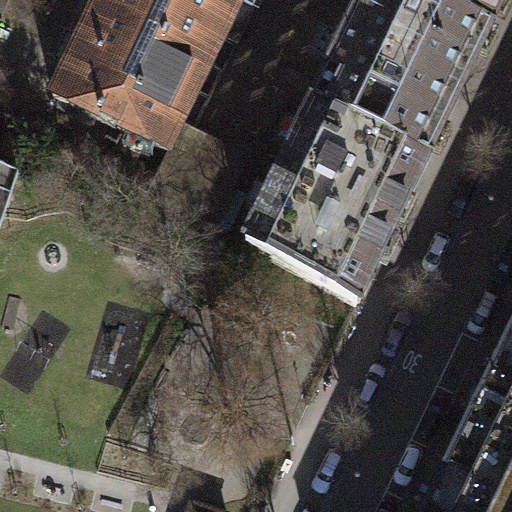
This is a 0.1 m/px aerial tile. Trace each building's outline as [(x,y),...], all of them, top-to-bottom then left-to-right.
[(243,0),(101,0),(54,98),(169,154),(181,128),(243,0)] [(350,35),(315,106),(429,161),(464,89),(485,46),(493,31),(429,0),(366,0),(358,18),(344,11),(336,28),(350,35)] [(429,0),(493,31),(506,3),(507,0),(429,0)] [(358,304),(429,161),(315,106),(248,244),(358,304)] [(250,160),(181,128),(169,154),(148,197),(216,230),(250,160)] [(511,511),(511,333),(450,462),(425,511),(511,511)]
